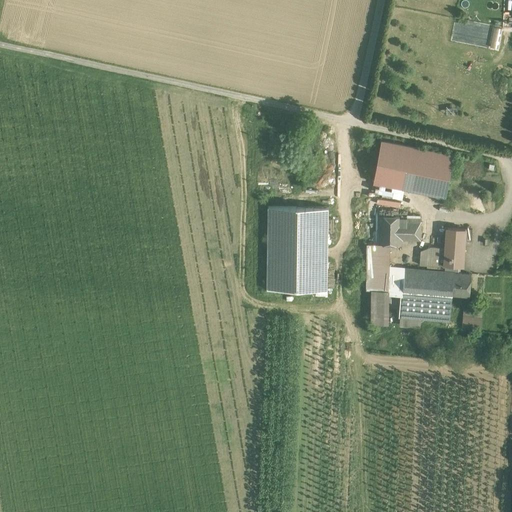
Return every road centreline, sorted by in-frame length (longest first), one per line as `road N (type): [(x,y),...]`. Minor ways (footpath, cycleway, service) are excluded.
road 1 (unclassified): [(0,46),(353,124)]
road 2 (unclassified): [(353,124),(511,159)]
road 3 (unclassified): [(353,124),(380,0)]
